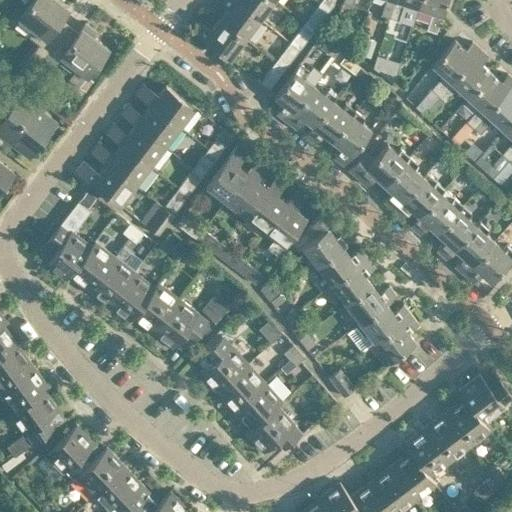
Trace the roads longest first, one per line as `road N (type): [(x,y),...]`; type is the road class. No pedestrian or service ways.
road 1 (residential): [(158,28),(16,214),(3,260),(41,320),(124,414),(202,478),(236,492)]
road 2 (residential): [(489,327),(333,184),(248,119),(215,71),(158,28)]
road 3 (residential): [(236,492),(298,478),(332,456),(489,327)]
